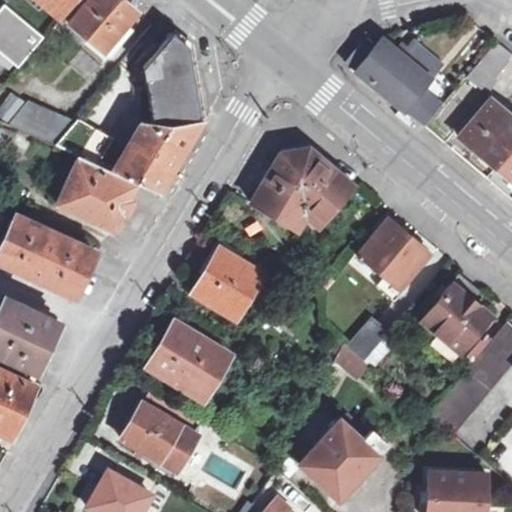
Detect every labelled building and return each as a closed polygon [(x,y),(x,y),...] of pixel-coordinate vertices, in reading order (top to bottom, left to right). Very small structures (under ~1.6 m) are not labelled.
[(77,0),(34,0),(60,21),(62,19),(77,0)] [(137,13),(121,0),(77,0),(62,19),(90,42),(86,46),(105,62),(110,55),(105,52),(117,38),(126,27),(137,13)] [(46,38),(7,7),(0,15),(0,50),(3,47),(25,64),(46,38)] [(126,27),(117,38),(121,41),(130,30),(126,27)] [(373,43),(363,36),(348,55),(357,62),(358,61),(408,102),(433,73),(403,49),(382,31),(373,43)] [(189,48),(171,33),(165,40),(145,64),(152,124),(144,121),(111,172),(136,183),(158,193),(202,119),(189,48)] [(414,35),(403,49),(433,73),(444,60),(414,35)] [(494,45),(469,76),(490,92),(500,79),(496,75),(509,57),(494,45)] [(75,121),(4,89),(0,93),(0,122),(53,145),(75,121)] [(511,115),(493,100),(463,136),(511,176),(511,115)] [(399,104),(395,110),(413,123),(417,117),(399,104)] [(82,159),(97,166),(115,137),(79,120),(57,148),(82,159)] [(352,184),(309,147),(295,149),(278,153),(248,201),(297,230),(306,217),(319,224),(352,184)] [(114,230),(136,183),(111,172),(97,166),(82,159),(61,205),(114,230)] [(95,250),(17,215),(0,253),(0,261),(73,295),(95,250)] [(427,252),(389,217),(360,253),(401,285),(427,252)] [(217,246),(191,293),(233,319),(262,273),(217,246)] [(482,289),(459,272),(424,315),(461,348),(491,311),(476,297),(482,289)] [(62,326),(14,303),(0,333),(0,354),(41,373),(62,326)] [(176,321),(149,364),(200,399),(228,355),(176,321)] [(511,358),(511,327),(505,322),(430,411),(453,431),(511,358)] [(380,337),(367,327),(351,346),(364,357),(380,337)] [(34,384),(0,368),(0,431),(11,437),(34,384)] [(200,433),(143,402),(123,436),(179,470),(200,433)] [(377,455),(333,416),(297,460),(340,497),(377,455)] [(143,511),(154,495),(111,470),(89,507),(98,511),(143,511)] [(485,511),(485,470),(426,471),(425,489),(420,489),(420,511),(485,511)] [(289,511),(294,507),(279,496),(265,511),(289,511)]
